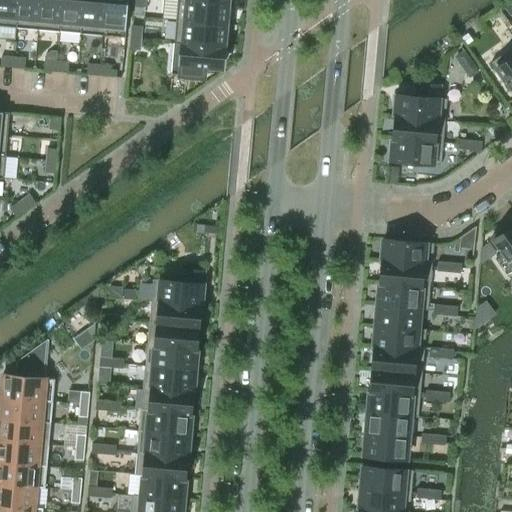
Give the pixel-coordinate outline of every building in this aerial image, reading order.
[(0,0),(0,25),(16,27),(18,0),(0,0)] [(18,0),(16,27),(37,29),(39,0),(18,0)] [(39,0),(37,29),(59,31),(61,0),(39,0)] [(61,0),(59,31),(80,33),(83,0),(61,0)] [(83,0),(80,33),(102,35),(104,0),(83,0)] [(104,0),(102,35),(124,37),(127,0),(104,0)] [(197,0),(177,0),(176,20),(226,24),(228,3),(197,0)] [(176,20),(174,41),(224,46),(226,24),(176,20)] [(140,38),(141,26),(131,25),(130,37),(140,38)] [(472,40),(467,34),(461,38),(465,45),(472,40)] [(139,50),(140,38),(130,37),(129,49),(139,50)] [(174,41),(171,74),(203,77),(204,67),(222,68),(224,46),(174,41)] [(511,46),(490,62),(511,92),(511,46)] [(454,57),(468,78),(478,71),(463,50),(454,57)] [(12,67),(13,57),(1,56),(0,66),(12,67)] [(24,68),(25,58),(13,57),(12,67),(24,68)] [(55,71),(56,61),(44,60),(43,70),(55,71)] [(67,72),(68,62),(56,61),(55,71),(67,72)] [(98,75),(99,65),(87,64),(86,74),(98,75)] [(110,76),(111,66),(99,65),(98,75),(110,76)] [(444,120),(446,98),(438,98),(439,85),(421,84),(420,96),(396,94),(394,116),(444,120)] [(0,134),(7,135),(9,112),(0,111),(0,134)] [(442,142),(444,120),(394,116),(392,137),(442,142)] [(58,130),(59,118),(49,117),(48,129),(58,130)] [(440,165),(442,142),(392,137),(390,160),(440,165)] [(457,144),(457,149),(469,150),(469,140),(457,139),(457,144)] [(469,140),(469,150),(480,151),(481,146),(481,141),(469,140)] [(55,161),(57,149),(47,148),(45,160),(55,161)] [(54,173),(55,161),(45,160),(44,172),(54,173)] [(35,202),(29,194),(19,201),(25,209),(35,202)] [(25,209),(19,201),(9,208),(15,216),(25,209)] [(196,224),(195,232),(203,233),(204,225),(196,224)] [(511,225),(504,231),(502,229),(491,237),(493,240),(492,240),(502,254),(495,258),(507,275),(511,271),(511,225)] [(431,265),(433,243),(383,238),(381,261),(431,265)] [(480,248),(479,264),(496,253),(488,242),(480,248)] [(429,287),(431,265),(381,261),(379,282),(429,287)] [(436,266),(436,271),(448,272),(449,262),(437,261),(436,266)] [(449,262),(448,272),(460,273),(460,268),(461,263),(449,262)] [(200,306),(202,283),(203,271),(185,269),(184,281),(152,278),(150,301),(200,306)] [(427,308),(429,287),(379,282),(377,303),(419,307),(427,308)] [(135,299),(136,290),(124,289),(123,298),(135,299)] [(90,293),(80,300),(85,307),(95,300),(90,293)] [(198,327),(200,306),(150,301),(148,323),(198,327)] [(417,329),(419,307),(377,303),(375,325),(417,329)] [(433,309),(432,314),(444,315),(445,305),(433,304),(433,309)] [(445,305),(444,315),(456,316),(457,311),(457,306),(445,305)] [(103,318),(102,323),(114,324),(115,314),(103,313),(103,318)] [(115,314),(114,324),(126,325),(127,320),(127,316),(115,314)] [(196,349),(198,327),(148,323),(146,344),(196,349)] [(423,351),(425,330),(417,329),(375,325),(373,347),(423,351)] [(2,374),(0,397),(20,398),(52,401),(54,379),(45,378),(48,340),(47,338),(16,360),(14,375),(2,374)] [(194,370),(196,349),(146,344),(144,366),(194,370)] [(421,373),(423,351),(373,347),(371,368),(421,373)] [(429,352),(428,357),(440,358),(441,348),(429,348),(429,352)] [(441,348),(440,358),(452,359),(453,354),(453,351),(453,349),(441,348)] [(99,361),(99,366),(110,367),(111,357),(99,356),(99,361)] [(111,357),(110,367),(122,368),(123,363),(123,358),(111,357)] [(192,392),(194,370),(144,366),(142,387),(192,392)] [(419,394),(421,373),(371,368),(369,390),(419,394)] [(191,413),(192,392),(142,387),(140,409),(148,409),(191,413)] [(417,416),(419,394),(369,390),(367,411),(409,415),(417,416)] [(425,395),(424,400),(436,401),(437,391),(425,390),(425,395)] [(88,404),(89,392),(80,391),(79,403),(88,404)] [(437,391),(436,401),(448,402),(449,397),(449,392),(437,391)] [(0,397),(0,418),(50,423),(50,422),(41,421),(42,401),(52,402),(52,401),(20,398),(0,397)] [(95,404),(95,409),(106,410),(107,400),(96,399),(95,404)] [(107,400),(106,410),(118,411),(119,406),(119,402),(107,400)] [(87,417),(88,404),(79,403),(78,416),(87,417)] [(189,435),(191,413),(148,409),(146,431),(189,435)] [(408,436),(409,415),(367,411),(365,432),(408,436)] [(0,418),(0,439),(48,444),(50,423),(0,418)] [(187,457),(189,435),(146,431),(144,453),(187,457)] [(405,459),(408,436),(365,432),(363,455),(405,459)] [(421,438),(421,443),(433,444),(433,434),(421,433),(421,438)] [(84,447),(85,435),(76,434),(75,446),(84,447)] [(433,434),(433,444),(445,445),(445,440),(445,435),(433,434)] [(0,439),(0,461),(46,466),(48,444),(0,439)] [(91,448),(91,453),(103,454),(103,444),(91,443),(91,448)] [(103,444),(103,454),(115,455),(115,450),(115,445),(103,444)] [(83,460),(84,447),(75,446),(74,459),(83,460)] [(185,479),(187,457),(144,453),(137,452),(134,474),(142,475),(185,479)] [(0,461),(0,483),(44,487),(46,466),(0,461)] [(363,465),(361,488),(411,492),(413,470),(405,469),(363,465)] [(183,500),(185,479),(142,475),(141,496),(183,500)] [(80,490),(81,478),(72,477),(71,489),(80,490)] [(0,483),(0,504),(33,508),(35,487),(44,488),(44,487),(0,483)] [(87,491),(87,496),(99,497),(100,487),(88,486),(87,491)] [(100,487),(99,497),(111,498),(111,493),(112,488),(100,487)] [(361,488),(359,509),(391,511),(408,511),(411,492),(361,488)] [(416,492),(416,497),(428,499),(429,489),(417,488),(416,492)] [(79,503),(80,490),(71,489),(70,502),(79,503)] [(429,489),(428,499),(440,500),(440,495),(440,490),(429,489)] [(181,511),(183,500),(141,496),(133,495),(131,511),(181,511)]
